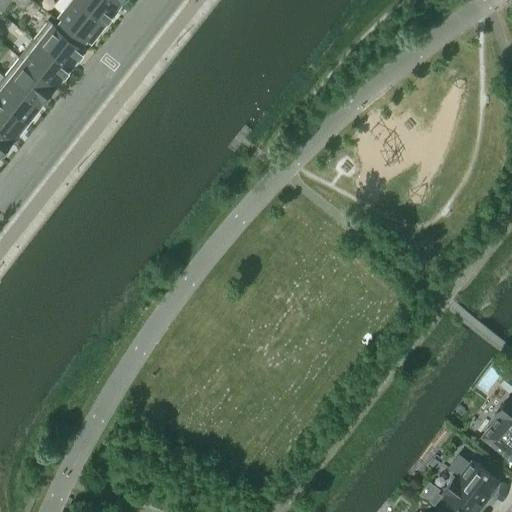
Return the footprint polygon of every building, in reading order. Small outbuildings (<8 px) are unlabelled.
[(69,0),(58,14),(62,17),(58,22),(84,42),(87,37),(91,40),(106,21),(78,0),(69,0)] [(115,0),(78,0),(106,21),(120,4),(115,0)] [(48,20),(33,39),(69,68),(84,49),(80,46),(84,42),(58,22),(55,26),(48,20)] [(33,39),(18,57),(55,86),(69,68),(33,39)] [(18,57),(4,75),(41,103),(55,86),(18,57)] [(4,75),(0,80),(0,100),(27,121),(41,103),(4,75)] [(0,129),(13,139),(27,121),(0,100),(0,129)] [(0,155),(13,139),(0,129),(0,155)] [(494,414),(497,416),(481,436),(511,460),(511,398),(508,396),(494,414)] [(457,479),(453,476),(441,491),(445,495),(443,497),(461,511),(472,511),(498,480),(473,460),(457,479)]
